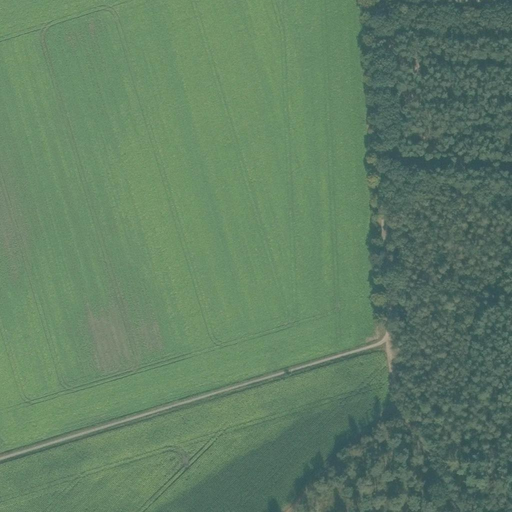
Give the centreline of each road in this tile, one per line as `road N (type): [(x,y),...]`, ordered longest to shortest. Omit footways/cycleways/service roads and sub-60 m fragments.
road 1 (track): [(372,0),(379,179)]
road 2 (track): [(379,179),(389,340)]
road 3 (track): [(285,511),(390,413)]
road 4 (track): [(511,194),(379,179)]
road 5 (track): [(390,413),(418,430),(464,511)]
